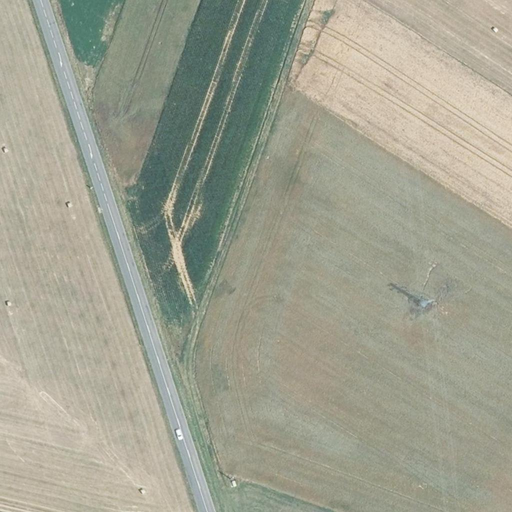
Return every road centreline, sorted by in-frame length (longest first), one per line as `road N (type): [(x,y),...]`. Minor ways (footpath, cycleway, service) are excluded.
road 1 (track): [(314,0),(188,347),(186,374),(232,511)]
road 2 (secondary): [(207,511),(40,0)]
